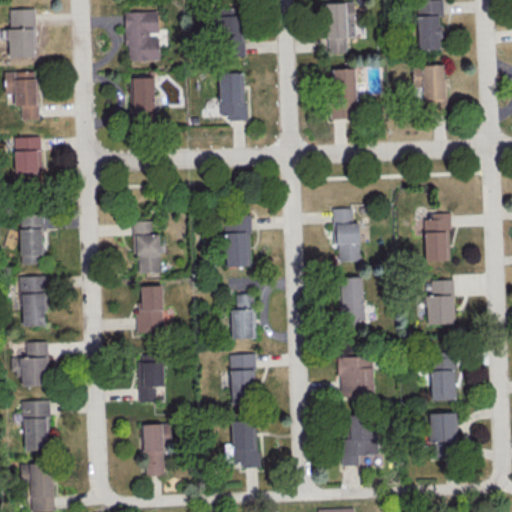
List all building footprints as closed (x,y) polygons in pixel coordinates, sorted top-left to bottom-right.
[(415,0),(417,48),(439,48),(439,15),(442,15),(441,0),(415,0)] [(354,36),(353,1),(324,2),(326,52),(345,51),(345,36),(354,36)] [(33,7),(8,8),(9,27),(7,27),(7,56),(34,56),(33,7)] [(157,33),(157,10),(124,11),(125,60),(158,59),(157,33)] [(243,56),(241,14),(218,15),(220,56),(243,56)] [(411,85),(421,85),(422,105),(444,105),(443,64),(411,65),(411,85)] [(331,118),(355,118),(354,67),(329,68),(331,118)] [(3,71),(4,93),(13,92),(14,105),(20,105),(21,120),(37,119),(36,70),(3,71)] [(227,119),(244,119),(243,71),(217,72),(218,113),(227,113),(227,119)] [(131,76),(131,118),(153,117),(152,76),(131,76)] [(41,178),(40,135),(13,136),(14,178),(41,178)] [(350,207),(331,207),(331,221),(351,221),(350,207)] [(40,211),(18,212),(20,263),(42,263),(40,211)] [(248,213),(223,215),(225,268),(250,267),(248,213)] [(424,261),(449,260),(448,213),(422,214),(424,261)] [(159,233),(150,233),(150,220),(134,220),(134,271),(159,271),(159,233)] [(358,260),(357,221),(335,222),(336,260),(358,260)] [(19,275),(21,326),(45,326),(43,274),(19,275)] [(337,276),(339,322),(363,321),(361,276),(337,276)] [(425,324),(453,323),(452,278),(430,279),(430,295),(424,295),(425,324)] [(139,284),(140,309),(134,309),(135,332),(161,331),(160,284),(139,284)] [(235,293),(235,308),(229,308),(230,339),(253,338),(252,293),(235,293)] [(46,341),(25,341),(25,356),(10,356),(10,372),(20,372),(20,386),(46,386),(46,341)] [(229,404),(254,403),(253,352),(228,353),(229,404)] [(454,399),(453,353),(430,354),(431,400),(454,399)] [(138,402),(154,401),(154,385),(162,385),(161,355),(137,355),(138,402)] [(337,355),(338,396),(372,396),(371,355),(337,355)] [(46,450),(45,415),(49,415),(48,399),(22,400),(23,451),(46,450)] [(341,465),(357,465),(357,455),(376,455),(376,430),(362,430),(361,410),(348,411),(348,437),(340,438),(341,465)] [(428,412),(429,443),(456,443),(455,411),(428,412)] [(232,460),(240,460),(241,468),(256,467),(255,417),(230,417),(232,460)] [(162,475),(161,423),(142,423),(143,475),(162,475)] [(51,510),(50,462),(19,463),(19,481),(29,480),(30,511),(51,510)]
